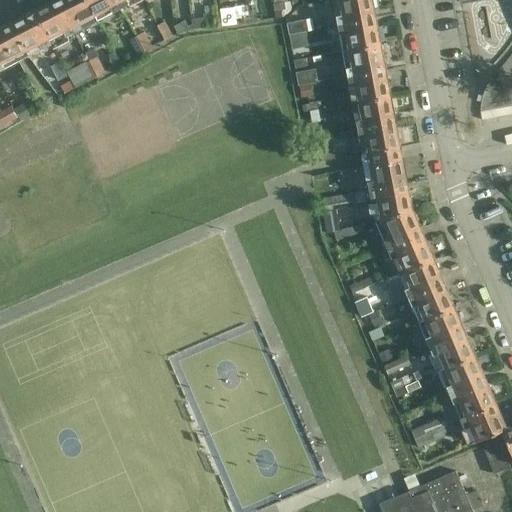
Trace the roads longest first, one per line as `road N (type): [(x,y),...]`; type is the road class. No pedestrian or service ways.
road 1 (residential): [(449,166),(419,0)]
road 2 (residential): [(511,322),(449,166)]
